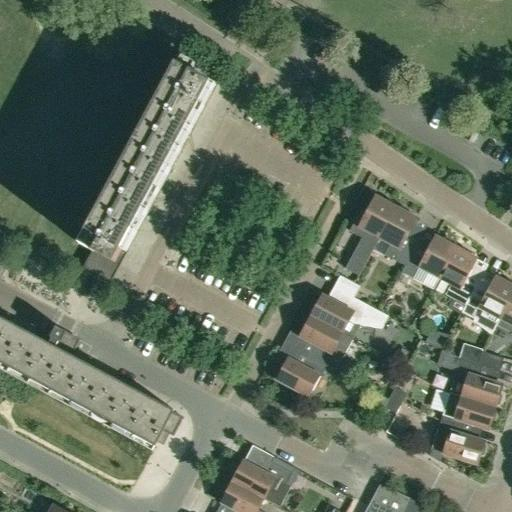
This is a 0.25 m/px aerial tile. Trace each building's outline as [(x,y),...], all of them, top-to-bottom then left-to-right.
[(86,231),(84,230),(79,240),(81,241),(79,243),(115,263),(122,250),(126,252),(216,86),(211,83),(212,83),(176,63),(86,231)] [(379,239),(396,207),(395,206),(394,202),(387,199),(383,200),(376,196),(363,219),(358,216),(350,231),(362,238),(345,269),(359,276),(379,239)] [(417,218),(410,214),(408,210),(402,206),(398,207),(396,207),(379,239),(390,244),(384,255),(405,266),(413,252),(416,246),(405,240),(417,218)] [(439,279),(457,247),(455,246),(454,242),(447,239),(443,240),(436,236),(424,258),(413,252),(405,266),(402,273),(423,284),(429,273),(439,279)] [(465,280),(477,258),(470,254),(468,250),(462,246),(458,248),(457,247),(439,279),(450,285),(444,295),(465,307),(473,293),(476,287),(465,280)] [(354,298),(360,287),(340,276),(334,288),(341,292),(341,291),(354,298)] [(500,319),(511,296),(511,281),(508,279),(504,280),(496,276),(484,299),(473,293),(465,307),(462,313),(494,330),(500,319)] [(388,317),(354,298),(341,291),(341,292),(335,302),(322,295),(318,303),(314,304),(311,311),(312,315),(311,316),(343,333),(349,322),(353,325),(382,329),(388,317)] [(511,296),(500,319),(497,325),(511,333),(511,296)] [(352,338),(343,333),(311,316),(310,317),(306,318),(303,325),(304,329),(300,337),(313,344),(307,355),(327,366),(335,370),(352,338)] [(156,447),(158,442),(174,412),(175,411),(64,352),(67,346),(60,342),(66,332),(57,327),(51,337),(48,343),(0,317),(0,362),(9,368),(30,379),(156,447)] [(411,353),(402,349),(396,360),(405,365),(411,353)] [(482,365),(500,371),(504,358),(482,352),(478,364),(482,365)] [(321,377),(327,366),(307,355),(301,366),(288,359),(284,366),(280,368),(276,374),(278,378),(277,380),(308,397),(320,376),(321,377)] [(478,364),(461,358),(453,382),(450,393),(461,397),(496,408),(496,406),(500,404),(502,397),(500,393),(503,385),(479,377),(482,365),(478,364)] [(407,394),(395,388),(388,401),(384,408),(396,414),(407,394)] [(496,408),(461,397),(450,393),(439,427),(461,434),(465,422),(489,430),(491,422),(495,420),(497,413),(495,409),(496,408)] [(377,395),(373,402),(384,408),(388,401),(377,395)] [(174,412),(158,442),(163,445),(169,434),(174,437),(184,418),(174,412)] [(485,442),(461,434),(439,427),(430,456),(440,462),(443,454),(478,465),(480,457),(484,455),(486,448),(484,444),(485,442)] [(232,482),(264,499),(275,479),(285,484),(292,473),(272,462),(266,473),(243,461),(239,469),(235,470),(231,477),(233,481),(232,482)] [(262,511),(258,510),(264,499),(232,482),(231,483),(227,484),(224,491),(225,495),(221,502),(238,511),(262,511)] [(365,511),(402,511),(409,498),(380,485),(365,511)]
